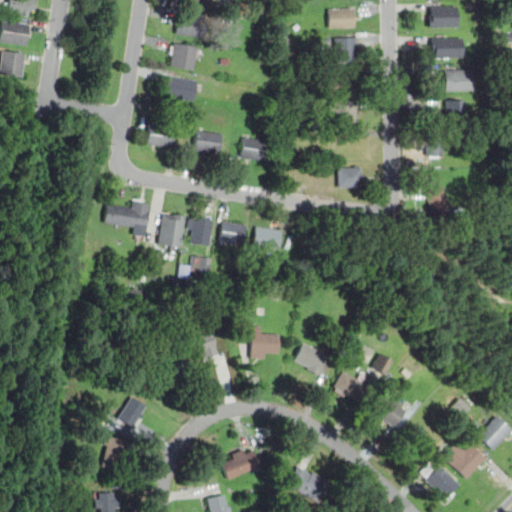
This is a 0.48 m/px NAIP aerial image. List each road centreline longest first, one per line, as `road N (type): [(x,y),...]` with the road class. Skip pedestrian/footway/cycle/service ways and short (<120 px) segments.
road 1 (residential): [(160,511),(159,487),(179,445),(217,414),(238,408),(275,410),(313,426),(411,511)]
road 2 (residential): [(251,194),(134,176),(121,161),(143,0)]
road 3 (residential): [(393,193),(389,0)]
road 4 (residential): [(251,194),(371,211),(393,193)]
